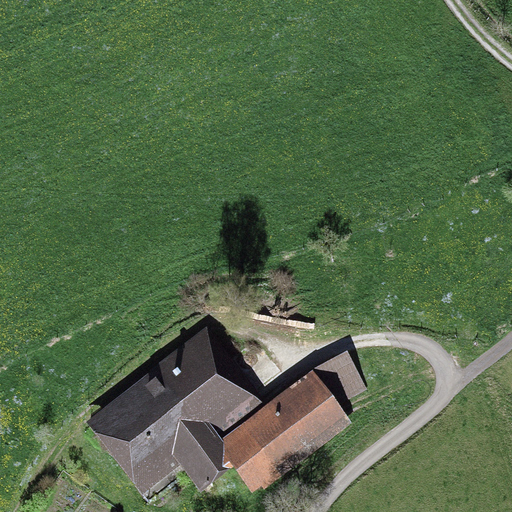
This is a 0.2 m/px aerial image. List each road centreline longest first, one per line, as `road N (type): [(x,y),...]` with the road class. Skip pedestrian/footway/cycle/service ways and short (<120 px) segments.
road 1 (track): [(16,511),(91,410),(197,328),(229,326),(319,350)]
road 2 (unclassified): [(317,511),(362,462),(427,410),(447,377),(436,354),(415,343),(319,350)]
